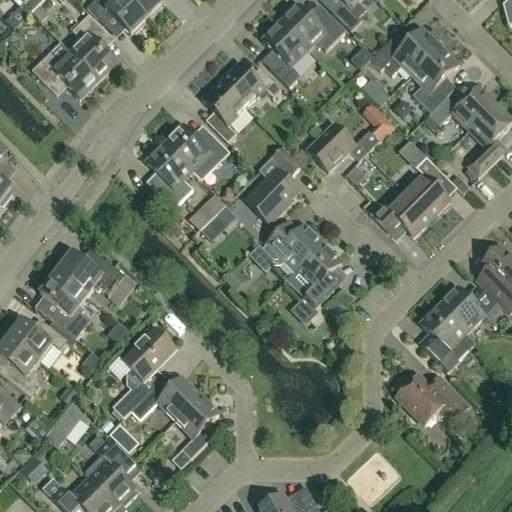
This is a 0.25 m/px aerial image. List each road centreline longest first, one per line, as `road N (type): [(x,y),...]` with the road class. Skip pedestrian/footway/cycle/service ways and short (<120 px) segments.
road 1 (residential): [(0,273),(153,84),(239,0)]
road 2 (residential): [(245,469),(328,468),(373,425),(368,335),(421,285)]
road 3 (residential): [(245,469),(243,389),(187,327)]
road 4 (residential): [(421,285),(511,184)]
road 5 (residential): [(421,285),(328,202)]
